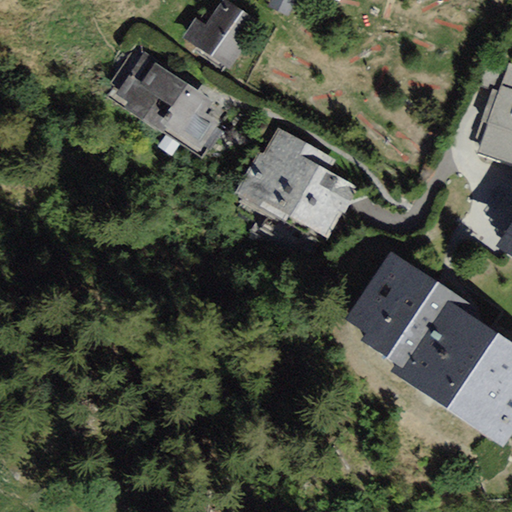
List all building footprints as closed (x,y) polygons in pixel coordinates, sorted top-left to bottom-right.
[(292,0),(265,0),(261,8),(282,20),(292,0)] [(253,26),(213,1),(192,26),(182,19),(165,40),(209,73),(253,26)] [(511,54),(506,52),(474,143),(511,156),(511,54)] [(196,103),(132,55),(94,97),(104,104),(99,110),(187,161),(210,130),(187,116),(196,103)] [(330,166),(266,130),(248,155),(243,154),(211,195),(251,220),(243,232),(266,247),(279,231),(307,247),(342,191),(321,179),(330,166)] [(511,194),(467,251),(511,285),(511,393),(481,430),(511,451),(511,194)] [(455,314),(366,253),(302,329),(356,368),(350,375),(463,451),(481,430),(511,393),(511,369),(446,327),(455,314)]
